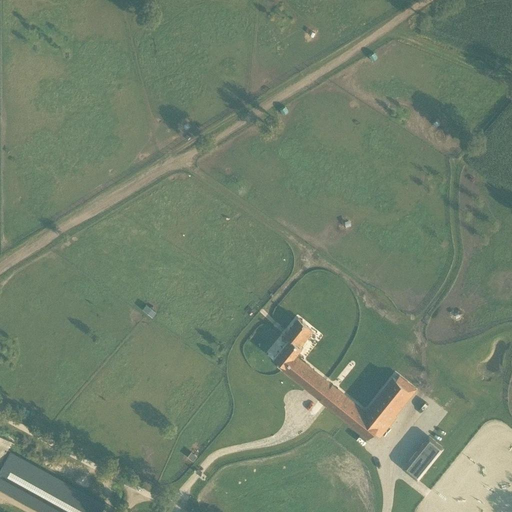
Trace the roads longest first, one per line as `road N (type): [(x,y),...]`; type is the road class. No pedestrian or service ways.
road 1 (track): [(432,0),(0,274)]
road 2 (unclassified): [(178,495),(162,503),(0,416)]
